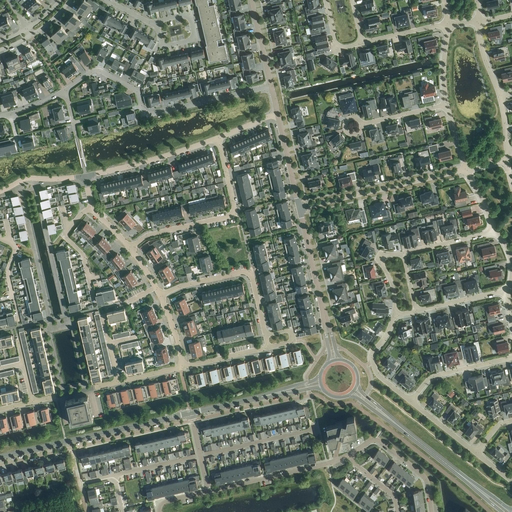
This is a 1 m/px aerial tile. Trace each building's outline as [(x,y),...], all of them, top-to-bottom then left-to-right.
[(36,9),(29,0),(27,0),(25,2),(23,0),(21,0),(19,2),(24,8),(26,6),(31,13),(36,9)] [(29,0),(36,9),(41,4),(37,0),(29,0)] [(84,0),(80,5),(90,12),(92,9),(95,11),(99,6),(93,2),(91,5),(84,0)] [(139,7),(144,10),(143,4),(141,3),(142,0),(140,0),(130,0),(130,2),(133,3),(133,4),(138,7),(139,7)] [(195,0),(196,5),(197,4),(207,45),(206,45),(209,62),(228,58),(224,44),(218,45),(217,39),(222,38),(218,24),(217,18),(214,4),(209,5),(207,0),(195,0)] [(365,5),(361,6),(362,14),(373,11),(371,6),(374,5),(374,3),(373,0),(369,0),(366,1),(364,1),(365,5)] [(486,2),(488,8),(494,7),(495,6),(495,7),(499,6),(497,0),(492,0),(493,0),(486,2)] [(143,4),(144,10),(147,9),(148,13),(155,11),(154,11),(152,4),(153,4),(152,1),(146,3),(143,4)] [(228,10),(229,14),(236,12),(235,8),(242,7),(240,1),(230,3),(231,9),(228,10)] [(318,1),(306,3),(307,7),(305,7),(306,14),(313,12),(312,9),(320,7),(319,3),(318,1)] [(282,14),(281,10),(284,9),(282,3),(276,5),(276,8),(269,10),(269,13),(268,14),(269,17),(282,14)] [(80,5),(77,10),(83,15),(81,17),(87,22),(87,21),(90,16),(87,14),(90,12),(80,5)] [(422,7),(423,10),(426,9),(428,17),(432,16),(433,17),(437,17),(436,15),(437,14),(436,7),(429,8),(428,5),(422,7)] [(405,14),(401,15),(403,25),(404,25),(406,25),(408,25),(409,24),(410,23),(408,18),(409,17),(412,16),(410,8),(404,10),(405,14)] [(8,12),(2,15),(3,17),(0,18),(4,28),(10,26),(7,20),(10,19),(8,12)] [(108,22),(111,16),(112,16),(112,15),(106,12),(104,16),(101,15),(98,20),(101,22),(101,23),(106,26),(107,23),(108,22)] [(233,17),(234,22),(234,23),(244,20),(244,21),(245,20),(243,14),(236,16),(236,12),(229,14),(230,17),(233,17)] [(401,15),(401,14),(397,15),(397,12),(391,14),(393,20),(396,20),(397,26),(398,26),(399,27),(402,26),(402,25),(403,25),(401,15)] [(311,20),(312,24),(324,21),(322,15),(317,16),(316,15),(315,13),(307,15),(308,21),(311,20)] [(73,14),(69,19),(77,26),(81,22),(85,25),(87,22),(81,17),(79,19),(73,14)] [(283,18),(282,14),(269,17),(270,20),(271,20),(272,23),(279,21),(280,24),(287,23),(285,17),(283,18)] [(113,25),(117,18),(112,16),(111,16),(108,22),(107,23),(106,26),(111,28),(113,25)] [(365,24),(366,31),(377,29),(376,24),(380,23),(379,17),(368,20),(369,23),(365,24)] [(118,28),(122,21),(117,18),(113,25),(111,28),(116,31),(117,30),(118,28)] [(71,29),(69,31),(73,36),(77,31),(75,29),(77,26),(69,19),(65,23),(71,29)] [(233,29),(234,33),(240,32),(239,28),(246,26),(244,21),(244,20),(234,23),(234,22),(233,23),(234,29),(233,29)] [(125,35),(126,33),(129,28),(126,27),(127,24),(122,21),(118,28),(117,30),(125,35)] [(324,21),(312,24),(313,27),(309,28),(310,34),(320,32),(319,29),(320,29),(325,27),(324,21)] [(171,36),(183,33),(181,25),(175,26),(175,28),(170,30),(171,36)] [(274,37),(274,38),(285,36),(287,35),(286,32),(288,31),(287,25),(280,27),(280,30),(274,32),(274,35),(273,35),(274,36),(274,37)] [(495,39),(501,40),(502,26),(496,27),(496,30),(488,32),(489,39),(494,37),(495,39)] [(61,27),(56,31),(64,39),(68,35),(70,38),(73,36),(69,31),(67,33),(61,27)] [(133,39),(135,37),(134,37),(138,30),(139,30),(133,27),(131,29),(129,28),(126,33),(129,35),(128,36),(133,39)] [(134,37),(135,37),(140,40),(143,33),(138,30),(134,37)] [(64,39),(56,31),(52,35),(57,41),(55,43),(59,48),(63,44),(61,42),(64,39)] [(238,43),(239,42),(249,40),(248,34),(241,35),(240,32),(234,33),(235,37),(236,36),(238,43)] [(140,40),(145,43),(149,36),(148,36),(143,33),(140,40)] [(328,41),(327,35),(321,36),(318,37),(318,34),(311,35),(312,41),(316,40),(316,44),(317,44),(328,41)] [(435,47),(437,47),(436,38),(433,39),(432,35),(418,38),(420,45),(425,44),(426,49),(429,49),(430,53),(435,51),(435,47)] [(145,43),(143,45),(152,50),(156,43),(153,41),(154,39),(149,36),(148,36),(149,36),(145,43)] [(285,36),(274,38),(274,39),(275,40),(275,41),(276,41),(277,44),(283,43),(284,46),(291,45),(290,39),(286,39),(285,36)] [(47,38),(42,42),(44,45),(43,46),(45,49),(46,48),(48,51),(52,48),(55,52),(56,51),(58,49),(54,42),(52,44),(48,38),(47,39),(47,38)] [(237,49),(238,52),(245,51),(244,47),(251,46),(249,39),(249,40),(239,42),(240,48),(237,49)] [(404,50),(405,52),(412,50),(409,39),(402,41),(403,43),(396,45),(397,51),(404,50)] [(328,41),(317,44),(318,51),(312,52),(313,56),(325,53),(324,50),(330,48),(328,41)] [(376,47),(378,54),(387,52),(388,56),(393,54),(392,48),(389,49),(388,45),(388,44),(387,44),(377,47),(376,47)] [(96,56),(103,60),(107,52),(109,54),(113,47),(109,45),(106,49),(102,46),(100,49),(96,56)] [(493,53),(495,59),(505,57),(504,53),(507,52),(506,46),(499,48),(500,51),(493,53)] [(279,56),(280,59),(292,57),(291,53),(293,53),(292,47),(285,48),(286,51),(277,53),(278,56),(279,56)] [(80,56),(85,63),(91,58),(86,52),(84,49),(81,52),(78,48),(73,52),(78,58),(80,56)] [(359,58),(361,64),(366,63),(366,62),(369,62),(369,64),(374,63),(372,56),(374,56),(372,48),(366,49),(366,52),(360,53),(361,58),(359,58)] [(31,49),(25,52),(28,58),(25,60),(28,65),(31,63),(36,61),(35,59),(37,58),(35,53),(33,53),(31,49)] [(242,62),(243,62),(253,59),(254,60),(254,59),(252,53),(245,55),(245,51),(238,52),(239,56),(241,56),(242,62)] [(354,61),(355,60),(354,58),(353,57),(352,52),(345,54),(346,57),(340,59),(341,65),(348,64),(348,66),(355,64),(354,61)] [(18,56),(12,58),(17,71),(17,70),(25,66),(24,63),(21,65),(18,56)] [(71,61),(67,65),(73,74),(78,70),(74,63),(76,62),(71,56),(69,58),(71,61)] [(322,63),(332,70),(337,63),(326,56),(324,60),(321,59),(318,64),(321,66),(322,63)] [(292,57),(280,59),(281,63),(280,63),(280,66),(289,64),(290,67),(296,66),(295,60),(293,60),(292,57)] [(9,67),(6,68),(8,73),(11,72),(12,73),(17,71),(12,58),(7,60),(9,67)] [(115,58),(111,66),(116,69),(120,61),(115,58)] [(132,71),(138,60),(135,58),(132,63),(129,69),(132,71)] [(164,58),(158,59),(160,68),(166,66),(166,65),(164,58)] [(242,68),(243,72),(249,71),(248,67),(255,65),(254,60),(253,59),(243,62),(245,68),(242,68)] [(127,71),(130,64),(126,61),(125,64),(120,61),(116,69),(122,72),(123,69),(127,71)] [(43,62),(38,65),(42,73),(48,70),(43,62)] [(73,74),(67,65),(62,68),(60,66),(57,68),(61,73),(63,71),(68,78),(73,74)] [(501,75),(502,79),(503,79),(504,81),(507,80),(507,81),(511,80),(511,79),(511,78),(511,66),(505,68),(506,72),(502,73),(502,75),(501,75)] [(134,69),(130,77),(135,80),(140,72),(134,69)] [(288,75),(284,76),(286,87),(294,86),(292,77),(295,77),(294,70),(287,71),(288,75)] [(249,71),(243,72),(244,76),(245,76),(246,82),(251,81),(251,82),(255,81),(255,80),(258,79),(257,73),(250,74),(249,71)] [(140,72),(135,80),(141,83),(145,75),(140,72)] [(41,77),(38,79),(42,85),(45,84),(48,90),(53,87),(46,74),(41,77)] [(227,79),(229,87),(235,86),(234,83),(237,82),(236,76),(227,79)] [(88,91),(90,91),(91,95),(99,94),(98,92),(108,90),(106,83),(99,85),(97,86),(96,82),(95,82),(95,80),(91,81),(92,83),(88,84),(89,87),(87,88),(88,91)] [(33,83),(28,85),(33,97),(38,95),(35,88),(38,87),(36,81),(33,83)] [(209,83),(210,83),(209,81),(200,83),(201,91),(205,90),(205,93),(212,91),(211,91),(209,83)] [(421,96),(423,103),(434,100),(433,94),(436,93),(434,85),(428,87),(427,82),(422,84),(423,88),(422,88),(424,96),(421,96)] [(188,86),(189,88),(191,96),(190,96),(197,95),(196,92),(199,91),(198,83),(188,86)] [(22,87),(19,88),(22,94),(24,93),(27,99),(33,97),(28,85),(22,87)] [(13,91),(7,92),(11,105),(16,103),(14,96),(17,95),(16,90),(12,91),(13,91)] [(402,102),(403,108),(408,107),(412,106),(411,105),(415,104),(414,99),(415,98),(413,92),(412,93),(412,91),(408,92),(408,95),(402,96),(403,101),(402,102)] [(1,94),(0,94),(0,100),(3,99),(5,106),(11,105),(7,92),(1,94)] [(342,107),(343,113),(357,110),(353,92),(338,96),(341,107),(342,107)] [(115,95),(118,107),(132,103),(131,97),(128,95),(124,96),(124,93),(115,95)] [(159,93),(153,95),(155,104),(161,103),(159,93)] [(153,95),(153,94),(143,96),(145,104),(148,103),(149,106),(155,104),(153,95)] [(382,104),(380,104),(382,110),(388,109),(388,112),(396,110),(394,104),(396,103),(395,97),(393,98),(393,97),(386,98),(386,97),(381,98),(382,104)] [(77,106),(78,110),(79,110),(80,114),(91,111),(90,107),(92,107),(91,99),(82,101),(83,105),(77,106)] [(362,105),(363,106),(361,107),(362,110),(363,110),(365,116),(366,116),(366,117),(370,116),(370,115),(372,114),(371,107),(376,106),(375,99),(366,101),(367,104),(362,105)] [(62,106),(53,108),(55,117),(50,118),(52,125),(59,123),(58,119),(64,118),(63,113),(63,111),(62,106)] [(302,119),(301,115),(302,115),(301,111),(300,111),(299,107),(291,109),(294,121),(297,120),(298,122),(297,122),(298,127),(304,125),(303,121),(301,121),(300,119),(302,119)] [(329,111),(327,117),(326,117),(325,121),(328,122),(327,126),(337,128),(337,127),(339,127),(340,121),(339,121),(339,120),(334,119),(334,116),(337,113),(333,108),(329,111)] [(130,112),(130,109),(123,110),(125,117),(121,118),(123,125),(129,123),(129,124),(137,123),(134,111),(130,112)] [(32,118),(21,121),(22,127),(23,127),(24,131),(33,129),(32,124),(31,124),(30,121),(40,117),(38,113),(31,115),(32,118)] [(89,124),(88,124),(90,134),(100,131),(97,117),(88,119),(89,124)] [(441,118),(432,120),(431,117),(424,118),(425,122),(429,121),(431,129),(443,126),(441,118)] [(405,124),(407,132),(414,130),(413,127),(421,125),(419,118),(410,121),(410,123),(405,124)] [(386,126),(387,127),(386,127),(387,131),(388,130),(388,133),(391,132),(391,135),(396,134),(396,131),(398,130),(399,134),(403,133),(402,127),(398,128),(397,123),(386,126)] [(66,127),(54,129),(55,133),(59,132),(60,136),(58,139),(62,141),(65,140),(65,139),(69,138),(67,132),(65,133),(64,131),(67,130),(66,127)] [(370,130),(372,140),(377,138),(378,143),(384,141),(381,130),(378,130),(377,128),(376,128),(376,127),(372,128),(372,129),(370,130)] [(299,139),(300,140),(311,137),(311,134),(313,133),(312,128),(305,129),(306,132),(298,134),(299,135),(297,135),(298,139),(299,139)] [(268,129),(263,131),(267,141),(272,138),(268,129)] [(263,131),(257,134),(261,143),(267,141),(263,131)] [(326,136),(327,139),(333,148),(345,139),(342,135),(341,136),(339,133),(333,138),(331,135),(326,136)] [(257,134),(252,136),(256,145),(261,143),(257,134)] [(25,141),(22,142),(23,149),(35,146),(32,135),(25,137),(25,141)] [(252,136),(246,138),(250,148),(256,145),(252,136)] [(311,137),(300,140),(300,141),(299,141),(300,145),(301,145),(301,146),(309,144),(309,147),(316,145),(315,140),(312,140),(311,137)] [(250,148),(246,138),(241,141),(245,150),(246,152),(251,150),(250,148)] [(9,140),(0,142),(0,152),(0,154),(6,153),(6,154),(11,153),(11,151),(16,150),(15,143),(9,145),(9,143),(10,143),(9,140)] [(245,150),(241,141),(235,143),(239,152),(240,155),(246,152),(245,150)] [(350,143),(350,144),(349,144),(349,148),(351,148),(351,149),(354,149),(354,150),(359,149),(359,148),(362,147),(362,150),(366,149),(364,142),(361,143),(360,141),(350,143)] [(239,152),(235,143),(229,146),(230,146),(234,155),(239,152)] [(428,146),(430,152),(438,150),(437,144),(428,146)] [(302,155),(304,161),(316,159),(317,159),(315,149),(308,150),(309,153),(302,155)] [(422,157),(415,158),(418,168),(425,167),(425,164),(430,163),(427,150),(421,152),(422,157)] [(443,151),(443,152),(439,153),(440,160),(444,159),(444,160),(448,159),(448,158),(452,157),(450,150),(445,151),(443,151)] [(213,152),(206,154),(210,164),(215,162),(212,152),(213,152)] [(206,154),(201,156),(204,166),(210,164),(206,154)] [(404,164),(402,157),(402,154),(398,155),(398,157),(390,159),(392,164),(393,164),(395,173),(396,172),(397,173),(401,172),(400,171),(402,171),(400,165),(404,164)] [(201,156),(195,158),(198,168),(204,166),(201,156)] [(195,158),(189,160),(193,170),(198,168),(195,158)] [(316,159),(304,161),(305,168),(312,166),(313,170),(319,168),(318,162),(317,162),(316,159)] [(189,160),(184,162),(187,172),(193,170),(189,160)] [(267,163),(269,168),(278,166),(278,163),(279,163),(278,160),(267,163)] [(180,170),(176,171),(178,177),(182,176),(182,173),(187,172),(184,162),(178,164),(180,170)] [(362,172),(363,175),(364,175),(365,180),(369,179),(369,180),(373,179),(372,178),(376,178),(375,174),(380,173),(378,165),(373,166),(374,168),(363,170),(363,172),(362,172)] [(171,166),(165,168),(168,178),(173,176),(174,178),(178,177),(176,171),(172,172),(171,167),(171,166)] [(165,168),(159,170),(162,179),(168,178),(165,168)] [(159,170),(153,171),(156,181),(162,179),(159,170)] [(149,179),(146,180),(147,186),(151,185),(151,183),(156,181),(153,171),(147,173),(149,179)] [(268,174),(270,180),(281,177),(280,174),(282,174),(281,172),(270,174),(268,174)] [(347,174),(348,176),(344,177),(343,176),(338,177),(339,182),(340,182),(341,186),(353,183),(352,180),(356,179),(354,172),(347,174)] [(237,179),(237,181),(248,179),(247,173),(237,175),(238,178),(237,179)] [(308,182),(310,188),(310,190),(315,189),(315,187),(322,186),(320,180),(322,179),(321,174),(312,177),(313,177),(313,181),(308,182)] [(142,175),(135,176),(138,186),(143,185),(144,187),(147,186),(146,180),(143,180),(141,175),(142,175)] [(135,176),(129,177),(132,187),(138,186),(135,176)] [(129,177),(124,179),(126,189),(132,187),(129,177)] [(270,180),(271,186),(284,183),(283,181),(282,181),(281,177),(270,180)] [(239,184),(240,187),(251,185),(250,178),(248,179),(237,181),(238,184),(239,184)] [(124,179),(118,180),(120,190),(126,189),(124,179)] [(118,180),(112,182),(114,192),(120,190),(118,180)] [(112,182),(106,183),(109,193),(114,192),(112,182)] [(68,189),(69,194),(76,193),(74,183),(61,186),(61,190),(68,189)] [(109,193),(106,183),(100,184),(102,193),(99,193),(99,194),(100,200),(104,199),(103,194),(109,193)] [(273,192),(274,192),(284,189),(283,186),(284,186),(284,183),(271,186),(273,192)] [(239,191),(240,193),(253,191),(251,185),(240,187),(241,190),(239,191)] [(465,199),(467,199),(466,191),(461,192),(460,187),(454,188),(455,193),(453,194),(455,202),(457,201),(458,207),(466,205),(465,199)] [(40,191),(42,200),(49,199),(48,193),(54,192),(53,188),(40,191)] [(274,192),(275,198),(286,195),(286,192),(284,193),(284,189),(274,192)] [(242,196),(243,199),(252,197),(253,197),(254,197),(253,191),(240,193),(241,196),(242,196)] [(425,192),(425,193),(421,194),(422,202),(430,200),(432,205),(439,203),(437,195),(433,196),(432,191),(425,192)] [(69,194),(59,196),(60,200),(70,198),(71,203),(78,202),(76,193),(69,194)] [(13,202),(14,207),(21,205),(19,196),(5,199),(6,203),(13,202)] [(220,208),(218,198),(217,196),(211,197),(212,199),(214,209),(220,208)] [(401,204),(399,204),(398,204),(394,205),(396,213),(400,212),(405,210),(404,205),(413,203),(411,196),(407,197),(407,196),(404,197),(399,198),(401,204)] [(42,200),(44,210),(51,208),(50,203),(56,201),(55,197),(49,199),(42,200)] [(214,209),(212,199),(211,197),(206,198),(206,201),(208,211),(214,209)] [(224,197),(218,198),(220,208),(226,206),(224,197)] [(252,197),(243,199),(244,202),(242,202),(243,205),(254,203),(253,197),(252,197)] [(206,201),(200,202),(203,212),(208,211),(206,201)] [(277,203),(278,209),(288,207),(287,204),(288,204),(288,201),(277,203)] [(200,202),(195,203),(197,213),(203,212),(200,202)] [(375,205),(370,207),(372,216),(377,215),(378,216),(382,215),(384,221),(391,219),(389,210),(385,211),(383,202),(375,204),(375,205)] [(181,206),(175,208),(178,218),(184,216),(182,210),(186,210),(184,203),(180,204),(181,206)] [(188,203),(184,203),(186,210),(189,209),(191,215),(197,213),(195,203),(189,205),(188,203)] [(15,211),(16,216),(23,215),(21,205),(14,207),(7,208),(8,212),(15,211)] [(44,210),(46,219),(53,217),(52,212),(58,210),(57,206),(51,208),(44,210)] [(175,208),(169,209),(172,219),(178,218),(175,208)] [(246,213),(247,217),(257,215),(256,214),(255,208),(244,211),(245,214),(246,213)] [(120,220),(124,225),(133,217),(126,209),(121,213),(124,216),(120,220)] [(160,222),(158,212),(157,209),(152,210),(146,212),(150,216),(152,215),(154,223),(160,222)] [(169,209),(164,210),(166,220),(172,219),(169,209)] [(354,209),(346,211),(348,221),(361,218),(362,223),(367,222),(365,215),(361,216),(360,210),(354,211),(354,209)] [(164,210),(158,212),(160,222),(166,220),(164,210)] [(472,218),(472,215),(471,210),(462,212),(463,217),(464,217),(465,220),(467,219),(469,226),(470,226),(470,228),(476,226),(476,224),(480,223),(479,216),(472,218)] [(278,215),(279,222),(290,219),(290,215),(291,215),(290,212),(278,215)] [(259,220),(258,214),(256,214),(257,215),(247,217),(248,220),(246,220),(247,223),(259,220)] [(17,220),(18,225),(25,224),(23,215),(16,216),(10,217),(10,221),(17,220)] [(53,217),(46,219),(49,231),(62,228),(62,224),(55,226),(53,217)] [(133,217),(124,225),(128,229),(132,225),(135,228),(140,224),(133,217)] [(450,235),(448,225),(445,226),(443,218),(437,220),(439,230),(442,229),(444,236),(445,236),(446,237),(448,236),(449,235),(450,235)] [(451,225),(448,225),(450,235),(451,235),(452,235),(454,235),(455,234),(456,234),(454,226),(457,225),(455,219),(450,220),(451,225)] [(261,226),(259,220),(247,223),(247,225),(249,225),(250,229),(261,226)] [(433,224),(427,225),(431,240),(432,239),(432,240),(436,239),(437,238),(435,231),(438,230),(436,220),(433,221),(433,224)] [(83,232),(85,234),(92,226),(89,223),(89,224),(87,222),(82,228),(78,225),(74,231),(78,235),(83,232)] [(25,224),(18,225),(20,234),(14,236),(15,239),(28,236),(25,224)] [(319,227),(320,234),(325,233),(326,236),(336,234),(335,230),(332,231),(331,224),(324,226),(323,224),(319,225),(319,227)] [(417,227),(417,228),(419,235),(422,234),(424,241),(425,241),(425,242),(429,241),(429,240),(431,240),(427,225),(421,227),(421,226),(417,227)] [(91,236),(96,231),(94,229),(95,228),(92,226),(85,234),(82,237),(90,244),(94,239),(91,236)] [(409,235),(411,245),(417,243),(416,235),(419,235),(417,228),(411,229),(412,234),(409,235)] [(377,241),(374,230),(367,232),(368,238),(371,237),(372,242),(377,241)] [(409,235),(406,236),(404,231),(398,233),(400,240),(403,239),(405,246),(406,247),(409,247),(408,246),(411,245),(409,235)] [(391,236),(390,234),(382,235),(385,248),(393,246),(392,241),(394,241),(398,241),(396,234),(391,236)] [(284,241),(285,244),(296,242),(294,236),(285,238),(285,235),(278,237),(280,242),(284,241)] [(188,238),(189,244),(199,242),(198,236),(188,238)] [(98,246),(100,248),(108,241),(105,239),(104,239),(103,237),(97,242),(94,239),(90,244),(91,245),(94,248),(98,246)] [(147,252),(150,258),(161,250),(158,247),(163,243),(161,239),(157,240),(149,246),(151,249),(147,252)] [(323,247),(325,253),(338,249),(336,244),(338,243),(337,240),(327,242),(328,245),(323,247)] [(361,254),(362,255),(361,256),(364,258),(365,257),(369,259),(371,255),(372,253),(375,249),(369,246),(371,243),(365,240),(362,245),(365,247),(361,254)] [(106,251),(111,246),(109,244),(110,244),(108,241),(100,248),(97,251),(100,254),(100,255),(104,259),(109,255),(106,251)] [(199,242),(189,244),(191,250),(200,248),(199,242)] [(285,244),(286,250),(299,247),(298,245),(297,245),(296,242),(285,244)] [(254,245),(255,251),(266,249),(265,243),(254,245)] [(494,254),(496,254),(494,246),(492,246),(486,247),(485,244),(477,245),(479,254),(483,253),(484,259),(489,258),(488,257),(494,255),(494,254)] [(464,247),(462,247),(465,261),(469,260),(469,262),(475,261),(473,253),(470,254),(468,245),(464,246),(464,247)] [(286,250),(287,256),(299,254),(298,250),(299,250),(299,247),(286,250)] [(465,261),(462,247),(460,248),(460,247),(456,248),(458,256),(455,257),(457,265),(460,264),(460,262),(465,261)] [(254,255),(255,257),(267,255),(266,249),(255,251),(256,254),(254,255)] [(338,249),(325,253),(326,259),(331,258),(331,261),(343,259),(342,254),(339,255),(338,249)] [(161,250),(150,258),(154,263),(159,259),(160,262),(166,258),(165,255),(164,255),(161,250)] [(444,252),(443,252),(445,264),(449,263),(449,266),(455,264),(453,258),(450,258),(449,251),(447,251),(447,250),(444,251),(444,252)] [(445,264),(443,252),(442,252),(442,251),(438,252),(438,253),(437,253),(439,261),(436,262),(437,267),(443,266),(442,264),(445,264)] [(114,264),(122,258),(120,255),(119,256),(117,254),(112,258),(109,255),(104,259),(107,264),(110,267),(114,264)] [(290,262),(291,265),(297,263),(297,261),(301,260),(301,257),(299,257),(299,254),(287,256),(289,262),(290,262)] [(58,261),(59,263),(70,261),(69,255),(59,257),(60,261),(58,261)] [(199,264),(201,264),(211,261),(210,255),(202,257),(201,255),(197,255),(199,264)] [(257,260),(258,263),(267,261),(269,261),(267,255),(255,257),(255,260),(257,260)] [(412,259),(411,260),(412,265),(413,265),(414,267),(417,266),(417,269),(423,268),(423,265),(422,265),(420,257),(415,259),(415,258),(412,258),(412,259)] [(20,266),(30,264),(31,264),(29,258),(22,260),(19,261),(20,266)] [(119,268),(125,263),(123,261),(124,261),(122,258),(114,264),(110,267),(113,271),(117,275),(122,271),(119,268)] [(61,265),(62,269),(72,266),(70,261),(59,263),(59,266),(61,265)] [(212,267),(211,261),(201,264),(199,264),(198,264),(200,270),(212,267)] [(263,268),(263,271),(269,270),(267,261),(258,263),(258,266),(257,267),(258,270),(263,268)] [(328,268),(330,274),(343,271),(340,261),(332,263),(333,267),(328,268)] [(173,270),(170,264),(169,265),(168,262),(162,265),(164,268),(159,271),(162,276),(171,271),(172,270),(173,270)] [(291,265),(293,274),(303,272),(302,268),(303,268),(303,265),(298,266),(297,263),(291,265)] [(375,272),(374,270),(373,265),(369,267),(368,263),(362,265),(363,272),(367,272),(368,278),(376,277),(375,272)] [(20,266),(22,272),(33,269),(33,267),(31,267),(30,264),(20,266)] [(497,278),(502,277),(502,276),(503,276),(502,272),(501,272),(500,269),(497,270),(497,269),(495,269),(494,265),(484,267),(486,276),(490,275),(492,280),(493,279),(494,280),(497,279),(497,278)] [(61,273),(61,275),(73,272),(72,266),(62,269),(63,272),(61,273)] [(22,272),(23,278),(33,275),(32,272),(34,272),(33,269),(22,272)] [(171,271),(162,276),(165,282),(170,279),(172,282),(178,279),(173,270),(172,270),(171,271)] [(261,278),(262,281),(271,279),(269,270),(263,271),(264,274),(259,275),(260,278),(261,278)] [(122,271),(117,275),(120,281),(122,280),(123,283),(126,281),(135,276),(133,273),(132,273),(130,271),(124,275),(122,271)] [(343,271),(330,274),(331,280),(336,279),(336,282),(345,280),(343,271)] [(64,277),(65,281),(75,278),(73,272),(61,275),(62,278),(64,277)] [(292,274),(293,280),(306,277),(305,275),(303,275),(303,272),(293,274),(292,274)] [(418,280),(420,287),(427,286),(425,279),(426,279),(425,272),(414,274),(416,281),(418,280)] [(473,280),(470,281),(472,291),(473,290),(473,291),(478,290),(477,290),(478,289),(477,283),(480,282),(478,274),(475,275),(475,277),(473,277),(473,280)] [(23,278),(24,284),(36,281),(36,278),(34,279),(33,275),(23,278)] [(131,285),(137,281),(136,279),(137,279),(135,276),(126,281),(123,283),(126,286),(125,287),(128,293),(134,289),(131,285)] [(293,280),(294,286),(305,284),(305,280),(306,280),(306,277),(293,280)] [(64,285),(64,287),(76,284),(75,278),(65,281),(65,284),(64,285)] [(261,285),(262,287),(274,285),(273,278),(271,279),(262,281),(263,285),(261,285)] [(454,282),(450,283),(453,295),(454,295),(454,296),(458,295),(458,294),(459,293),(457,287),(461,286),(459,279),(453,281),(454,282)] [(472,291),(470,281),(466,282),(466,279),(460,280),(462,286),(465,285),(466,292),(467,292),(467,293),(471,292),(471,291),(472,291)] [(24,284),(26,290),(36,287),(35,284),(37,284),(36,281),(24,284)] [(386,290),(385,288),(384,283),(379,285),(378,281),(371,283),(373,289),(377,288),(379,296),(382,295),(382,297),(386,296),(386,294),(387,294),(386,290)] [(453,295),(450,283),(447,284),(446,282),(440,284),(441,291),(445,290),(446,296),(447,296),(448,297),(452,296),(452,295),(453,295)] [(243,283),(237,285),(239,295),(245,293),(243,284),(243,283)] [(333,289),(335,295),(348,292),(345,283),(337,285),(338,288),(333,289)] [(67,289),(67,293),(77,290),(76,284),(64,287),(65,290),(67,289)] [(291,293),(292,296),(298,294),(298,292),(307,289),(305,284),(294,286),(296,292),(291,293)] [(237,285),(231,286),(233,296),(233,298),(239,296),(239,295),(237,285)] [(264,290),(265,293),(276,291),(274,285),(262,287),(262,290),(264,290)] [(231,286),(225,287),(227,297),(233,296),(231,286)] [(26,290),(27,296),(39,293),(38,290),(36,291),(36,287),(26,290)] [(225,287),(219,289),(221,299),(227,297),(225,287)] [(114,288),(108,290),(110,302),(113,301),(112,299),(116,298),(114,288)] [(420,296),(419,296),(420,300),(421,299),(422,302),(427,301),(427,302),(431,301),(431,300),(430,296),(434,295),(433,288),(425,290),(426,294),(420,295),(420,296)] [(219,289),(213,290),(216,300),(221,299),(219,289)] [(66,297),(67,299),(79,296),(77,290),(67,293),(68,296),(66,297)] [(102,291),(101,291),(104,302),(104,301),(107,300),(108,302),(110,302),(108,290),(102,291)] [(213,290),(208,291),(210,301),(216,300),(213,290)] [(210,301),(208,291),(202,293),(204,303),(210,301)] [(275,297),(276,300),(282,298),(281,294),(277,295),(276,291),(265,293),(266,299),(275,297)] [(348,292),(335,295),(336,301),(340,300),(341,304),(352,301),(351,298),(349,298),(348,292)] [(27,296),(29,302),(38,299),(38,296),(40,296),(39,293),(27,296)] [(298,303),(300,303),(309,301),(308,295),(299,297),(298,294),(292,296),(293,299),(297,298),(298,303)] [(175,302),(178,308),(189,303),(187,304),(185,300),(187,300),(185,295),(179,297),(180,300),(175,302)] [(69,301),(70,304),(80,302),(79,296),(67,299),(67,301),(69,301)] [(267,304),(269,310),(280,308),(278,302),(283,301),(282,298),(276,300),(277,302),(267,304)] [(29,302),(30,308),(42,305),(41,302),(39,303),(38,299),(29,302)] [(300,303),(301,309),(312,306),(312,304),(310,304),(309,301),(300,303)] [(189,303),(178,308),(180,314),(185,311),(186,314),(192,312),(191,309),(189,310),(187,304),(189,303)] [(376,310),(376,313),(377,313),(377,315),(381,315),(381,314),(388,314),(388,307),(385,307),(385,304),(373,303),(373,309),(376,310)] [(488,305),(489,306),(490,310),(486,311),(487,319),(494,317),(494,313),(500,311),(499,307),(500,307),(499,304),(493,305),(493,304),(488,305)] [(30,308),(31,313),(41,311),(40,308),(42,307),(42,305),(30,308)] [(301,309),(303,315),(312,313),(311,309),(313,309),(312,306),(301,309)] [(120,307),(118,307),(121,319),(126,318),(124,309),(121,309),(120,307)] [(143,319),(145,318),(155,314),(152,308),(145,311),(143,308),(137,310),(139,314),(140,313),(143,319)] [(268,314),(269,316),(281,314),(280,308),(269,310),(269,314),(268,314)] [(353,314),(356,313),(354,309),(345,312),(346,315),(341,317),(343,323),(344,325),(348,323),(348,322),(354,320),(353,314)] [(468,309),(462,311),(465,324),(474,322),(473,314),(470,314),(469,314),(468,309)] [(7,313),(9,323),(9,324),(15,322),(14,315),(13,315),(12,311),(7,313)] [(31,313),(32,319),(39,318),(38,317),(43,316),(42,311),(41,311),(31,313)] [(115,320),(113,311),(107,313),(107,314),(106,314),(107,318),(108,317),(109,322),(115,320)] [(465,324),(462,311),(455,312),(456,317),(456,318),(453,318),(455,326),(465,324)] [(7,313),(1,314),(4,326),(6,326),(6,324),(9,323),(7,313)] [(303,315),(304,321),(315,318),(314,316),(313,316),(312,313),(303,315)] [(143,324),(145,329),(151,326),(150,323),(158,320),(155,314),(145,318),(146,321),(143,324)] [(271,319),(271,322),(281,320),(282,320),(281,314),(269,316),(269,319),(271,319)] [(443,316),(442,316),(445,326),(448,325),(449,330),(454,329),(453,322),(450,322),(448,315),(447,315),(446,314),(444,315),(443,316)] [(76,322),(77,325),(88,322),(87,316),(78,318),(79,322),(76,322)] [(183,322),(185,328),(196,325),(195,319),(196,319),(195,316),(188,318),(189,321),(183,322)] [(445,326),(442,316),(441,316),(440,316),(437,316),(437,317),(436,318),(437,323),(437,324),(434,325),(436,333),(442,331),(441,327),(445,326)] [(304,321),(305,327),(315,325),(314,321),(316,321),(315,318),(304,321)] [(425,319),(423,320),(426,335),(429,334),(428,331),(432,330),(429,318),(428,318),(425,318),(425,319)] [(281,320),(271,322),(272,325),(271,326),(271,329),(282,326),(281,320)] [(426,335),(423,320),(420,320),(417,320),(417,321),(416,321),(419,333),(422,332),(423,336),(426,335)] [(506,330),(505,327),(504,327),(503,324),(497,325),(496,321),(487,323),(489,330),(490,334),(495,333),(496,335),(500,334),(499,332),(505,330),(506,330)] [(244,323),(245,325),(247,334),(253,333),(250,322),(244,323)] [(398,337),(400,338),(406,337),(407,338),(414,336),(412,328),(407,329),(406,323),(401,325),(402,328),(400,329),(401,333),(399,333),(398,337)] [(196,325),(185,328),(187,334),(192,333),(193,336),(200,333),(199,330),(198,331),(196,325)] [(305,327),(304,327),(305,332),(299,333),(300,337),(306,335),(305,333),(316,330),(315,325),(305,327)] [(151,333),(152,337),(162,333),(160,327),(152,329),(151,326),(145,329),(146,333),(151,333)] [(239,326),(234,327),(236,337),(239,336),(239,338),(242,337),(239,326)] [(79,333),(79,336),(91,333),(90,327),(81,330),(81,333),(79,333)] [(371,335),(367,333),(368,331),(364,328),(363,330),(362,329),(358,337),(361,339),(363,341),(364,341),(367,343),(368,340),(371,342),(376,335),(373,333),(371,335)] [(228,329),(223,330),(225,339),(228,339),(228,340),(231,340),(228,329)] [(32,335),(34,341),(43,338),(42,335),(45,335),(44,332),(32,335)] [(156,342),(164,339),(162,333),(152,337),(149,337),(151,342),(150,343),(151,347),(158,345),(156,342)] [(11,335),(6,336),(8,345),(14,344),(13,340),(14,339),(13,335),(12,336),(11,335)] [(189,343),(191,350),(202,347),(200,338),(194,339),(195,342),(189,343)] [(496,340),(497,342),(494,343),(495,349),(498,349),(499,353),(500,352),(500,353),(504,352),(504,351),(509,350),(509,349),(510,348),(509,345),(508,345),(507,342),(504,342),(503,338),(496,340)] [(81,345),(82,347),(94,344),(92,339),(83,341),(84,344),(81,345)] [(474,345),(470,346),(473,360),(479,358),(478,353),(481,353),(478,341),(474,342),(474,345)] [(45,349),(45,346),(47,346),(47,343),(35,346),(33,347),(34,352),(36,352),(45,349)] [(473,360),(470,346),(465,347),(465,344),(460,346),(463,357),(466,356),(467,361),(473,360)] [(156,352),(157,356),(168,353),(166,347),(158,349),(158,345),(151,347),(152,351),(156,352)] [(202,347),(191,350),(192,356),(198,354),(198,357),(206,356),(204,350),(203,350),(202,347)] [(293,352),(286,354),(289,364),(292,364),(293,366),(297,365),(297,363),(303,361),(302,360),(304,359),(302,354),(301,355),(300,349),(293,351),(293,352)] [(84,356),(84,358),(96,355),(95,350),(86,352),(86,355),(84,356)] [(456,351),(451,352),(453,364),(457,363),(457,362),(459,361),(459,360),(462,359),(461,352),(457,353),(456,351)] [(279,355),(272,357),(275,368),(278,367),(279,370),(283,369),(283,366),(289,364),(286,354),(286,352),(279,354),(279,355)] [(453,364),(451,352),(445,354),(445,355),(441,356),(443,363),(447,362),(447,364),(449,364),(450,365),(453,364)] [(168,353),(157,356),(155,356),(156,362),(155,363),(156,366),(162,365),(161,361),(169,359),(168,353)] [(37,357),(39,363),(48,361),(47,357),(50,357),(49,354),(37,357)] [(265,358),(259,360),(261,371),(265,370),(265,373),(269,372),(269,369),(275,368),(272,357),(272,355),(272,356),(265,357),(265,358)] [(434,364),(440,363),(438,356),(433,357),(432,356),(424,358),(427,370),(428,370),(428,371),(431,370),(431,369),(435,368),(434,364)] [(252,362),(245,363),(247,374),(251,373),(251,376),(256,375),(255,372),(261,371),(259,360),(258,358),(258,359),(251,360),(252,362)] [(391,370),(391,371),(392,370),(394,368),(396,370),(400,365),(396,361),(394,364),(388,359),(383,364),(383,365),(383,364),(391,370)] [(86,367),(87,369),(99,366),(97,361),(88,363),(89,366),(86,367)] [(131,362),(133,371),(136,371),(137,373),(139,373),(136,361),(131,362)] [(127,373),(133,371),(131,362),(125,364),(126,368),(125,368),(124,368),(125,372),(127,372),(127,373)] [(238,365),(231,366),(233,377),(237,376),(237,379),(242,378),(241,375),(247,374),(245,363),(244,362),(237,364),(238,365)] [(40,368),(41,374),(51,372),(50,369),(53,368),(52,365),(40,368)] [(224,368),(217,370),(219,380),(223,380),(223,383),(228,382),(227,379),(233,377),(231,366),(230,365),(223,367),(224,368)] [(210,371),(203,373),(205,384),(209,383),(210,386),(214,385),(213,382),(219,380),(217,370),(216,368),(216,369),(209,370),(210,371)] [(403,384),(406,386),(409,388),(411,386),(412,386),(414,383),(414,382),(411,380),(412,379),(409,377),(408,377),(405,375),(407,374),(402,370),(398,374),(403,378),(400,381),(403,384)] [(91,374),(93,382),(102,379),(101,378),(104,377),(103,371),(100,372),(91,374)] [(205,384),(203,373),(202,371),(202,372),(196,373),(196,374),(189,376),(191,387),(195,386),(196,389),(200,388),(199,385),(205,384)] [(498,372),(497,373),(500,384),(503,384),(505,386),(510,385),(508,378),(505,378),(503,371),(502,371),(498,371),(498,372)] [(500,384),(497,373),(496,373),(495,372),(492,373),(492,374),(490,374),(492,381),(488,382),(490,390),(497,388),(496,385),(500,384)] [(482,375),(475,377),(478,388),(488,385),(486,377),(483,378),(482,375)] [(43,379),(44,385),(53,383),(52,380),(55,379),(55,377),(43,379)] [(478,388),(475,377),(468,378),(469,381),(465,382),(466,387),(467,386),(468,390),(478,388)] [(162,381),(163,382),(165,393),(171,392),(172,394),(176,393),(175,391),(179,390),(177,379),(170,380),(169,379),(163,381),(163,380),(162,381)] [(148,384),(149,385),(151,396),(157,395),(158,398),(162,397),(162,394),(165,393),(163,382),(156,384),(155,383),(149,384),(148,384)] [(53,383),(44,385),(46,392),(55,390),(53,383)] [(134,387),(135,389),(137,399),(143,398),(144,401),(148,400),(148,397),(151,396),(149,385),(142,387),(142,386),(135,387),(134,387)] [(18,388),(12,390),(14,399),(20,398),(20,397),(21,396),(20,392),(20,393),(19,393),(18,388)] [(121,390),(121,392),(123,403),(130,401),(130,404),(134,403),(134,400),(137,399),(135,389),(128,390),(128,389),(121,391),(121,390)] [(9,403),(6,391),(1,392),(3,402),(6,401),(7,404),(9,403)] [(123,403),(121,392),(114,393),(114,392),(107,394),(108,399),(107,400),(108,404),(109,404),(109,406),(116,404),(116,407),(121,406),(120,403),(123,403)] [(438,411),(439,411),(442,408),(441,407),(443,405),(436,400),(439,396),(434,393),(430,397),(433,399),(429,404),(438,411)] [(65,401),(71,423),(93,418),(88,396),(65,401)] [(487,406),(488,407),(487,407),(488,411),(489,411),(490,417),(493,416),(493,418),(497,417),(496,415),(497,415),(496,411),(499,410),(497,400),(491,402),(491,405),(487,406)] [(511,412),(511,411),(510,403),(507,404),(506,401),(500,402),(502,408),(505,408),(506,414),(508,414),(511,413),(511,412)] [(446,410),(450,414),(450,415),(447,419),(453,423),(455,421),(456,421),(459,418),(458,417),(460,415),(454,411),(456,409),(450,405),(446,410)] [(304,406),(297,408),(299,415),(299,416),(305,414),(306,418),(310,417),(307,406),(304,407),(304,406)] [(41,410),(34,412),(37,423),(40,422),(41,425),(45,424),(45,421),(51,419),(50,418),(52,418),(50,413),(49,413),(48,407),(41,409),(41,410)] [(37,423),(34,412),(34,410),(34,411),(27,412),(27,414),(24,414),(27,428),(31,427),(31,424),(37,423)] [(13,416),(13,417),(10,418),(13,431),(17,430),(17,427),(23,426),(20,413),(20,414),(13,416)] [(0,434),(4,433),(3,431),(9,429),(6,417),(0,418),(0,434)] [(242,419),(242,420),(244,427),(250,425),(248,417),(242,419)] [(341,423),(327,426),(328,434),(327,434),(330,445),(337,444),(338,438),(342,440),(357,436),(355,428),(357,428),(354,417),(347,419),(346,424),(341,423)] [(467,436),(470,439),(476,431),(479,434),(483,429),(477,424),(475,426),(472,424),(465,433),(468,435),(467,436)] [(211,427),(211,426),(204,428),(201,429),(202,434),(205,434),(206,436),(212,434),(211,427)] [(178,434),(180,442),(187,440),(186,438),(189,437),(188,432),(185,433),(185,432),(178,434)] [(131,453),(129,445),(123,446),(123,447),(112,450),(114,458),(126,455),(125,454),(131,453)] [(314,451),(308,452),(307,453),(309,460),(309,461),(316,459),(316,458),(319,457),(316,446),(313,447),(314,451)] [(503,459),(506,461),(510,456),(507,454),(505,456),(503,455),(504,455),(502,453),(503,450),(500,448),(498,450),(495,448),(491,453),(491,454),(499,460),(500,460),(502,457),(503,459)] [(372,458),(377,462),(384,454),(379,450),(372,458)] [(88,455),(89,455),(88,454),(82,456),(82,457),(79,457),(80,463),(83,462),(84,464),(90,462),(88,455)] [(384,454),(377,462),(382,466),(389,458),(384,454)] [(57,462),(54,463),(55,470),(59,469),(59,470),(66,468),(64,460),(57,461),(57,462)] [(271,461),(270,461),(265,462),(266,471),(273,469),(273,468),(272,468),(271,461)] [(47,465),(43,466),(44,472),(48,471),(48,472),(55,470),(54,463),(53,462),(46,464),(47,465)] [(388,470),(393,474),(399,466),(394,462),(388,470)] [(36,467),(32,468),(34,474),(38,474),(45,473),(44,472),(43,466),(43,465),(36,466),(36,467)] [(393,474),(398,478),(404,470),(399,466),(393,474)] [(26,470),(22,471),(23,477),(27,476),(27,477),(34,475),(34,474),(32,468),(32,467),(25,469),(26,470)] [(15,472),(11,473),(13,479),(17,478),(17,482),(24,480),(24,478),(23,477),(22,471),(22,470),(15,471),(15,472)] [(398,478),(403,482),(409,474),(404,470),(398,478)] [(5,475),(1,475),(2,482),(6,481),(7,484),(14,483),(13,479),(11,473),(11,472),(4,474),(5,475)] [(221,472),(221,473),(215,474),(215,473),(211,474),(213,482),(216,481),(216,482),(223,481),(223,480),(221,472)] [(409,474),(403,482),(408,486),(414,478),(409,474)] [(201,485),(199,480),(198,475),(189,478),(189,479),(189,480),(191,487),(190,487),(191,488),(198,486),(197,486),(201,485)] [(338,485),(343,489),(348,483),(343,479),(338,485)] [(88,490),(89,497),(97,495),(96,489),(105,487),(104,483),(88,487),(89,487),(90,490),(88,490)] [(343,489),(348,493),(353,486),(348,483),(343,489)] [(353,486),(348,493),(353,497),(358,491),(353,486)] [(152,488),(146,490),(148,498),(154,496),(152,488)] [(411,492),(412,498),(422,497),(421,490),(411,492)] [(358,501),(363,505),(370,497),(365,493),(358,501)] [(93,503),(94,506),(102,504),(102,500),(99,501),(97,495),(89,497),(91,504),(91,503),(93,503)] [(370,497),(363,505),(368,509),(375,501),(370,497)] [(0,511),(9,511),(7,511),(4,500),(0,500),(0,511)]
